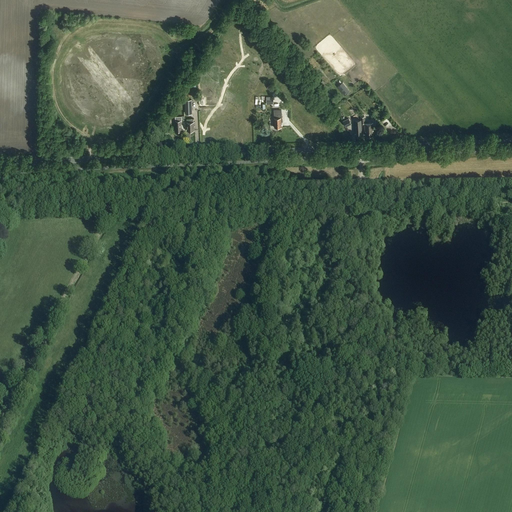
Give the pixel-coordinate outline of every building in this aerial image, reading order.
[(338,87),(344,96),(349,92),(343,83),(338,87)] [(267,88),(272,94),(277,91),(271,84),(267,88)] [(282,117),(281,110),(274,110),(274,127),(281,127),(281,121),(282,121),(282,117)] [(175,116),(175,121),(175,126),(176,126),(176,131),(181,131),(181,127),(181,120),(184,120),(184,116),(175,116)] [(351,124),(348,119),(343,121),(346,127),(351,124)] [(373,123),(365,123),(365,131),(366,131),(366,136),(373,136),(372,131),(373,131),(373,123)]
